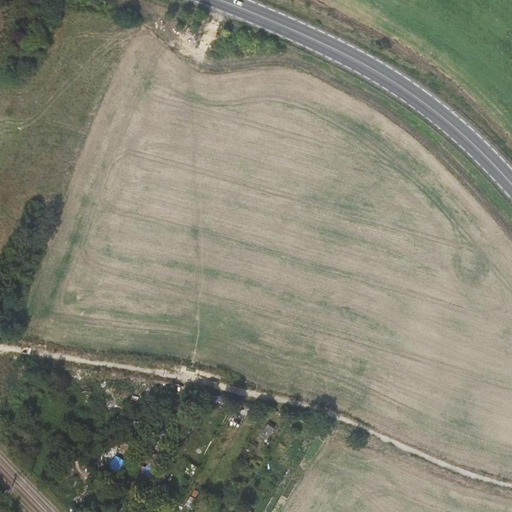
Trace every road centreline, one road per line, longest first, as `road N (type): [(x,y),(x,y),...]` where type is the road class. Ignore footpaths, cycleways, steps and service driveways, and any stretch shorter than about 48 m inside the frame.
road 1 (track): [(50,185),(122,40),(154,17),(200,58),(228,67),(295,65),(349,88),(430,143),(511,233)]
road 2 (track): [(511,491),(299,404),(0,344)]
road 3 (tertiary): [(511,185),(462,133),(394,83),(219,0)]
road 4 (track): [(316,0),(436,71),(511,142)]
